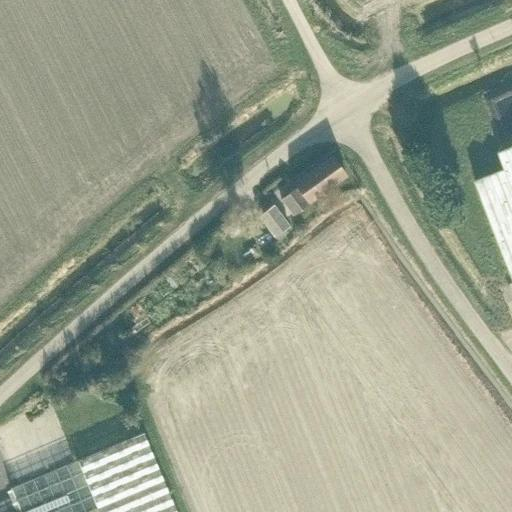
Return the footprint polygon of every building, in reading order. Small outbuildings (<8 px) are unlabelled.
[(511,146),(498,153),(504,169),(501,171),(474,181),(511,277),(511,146)] [(339,181),(339,180),(345,176),(334,161),(328,165),(325,160),(292,183),(296,188),(280,200),(292,215),(339,181)] [(274,237),(288,225),(284,221),(272,205),(258,216),(274,237)] [(110,331),(104,336),(111,345),(117,339),(110,331)] [(175,511),(163,482),(162,480),(142,433),(9,489),(19,511),(175,511)]
